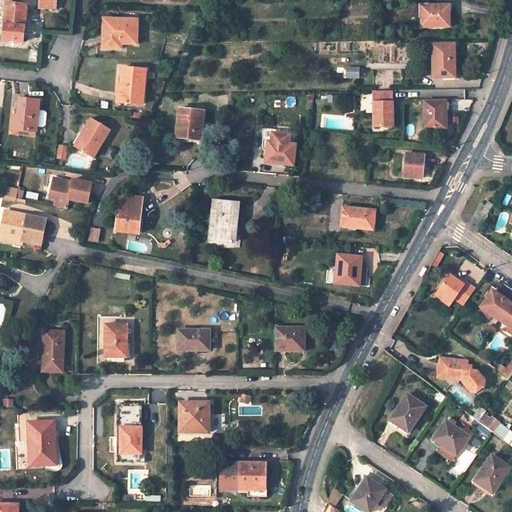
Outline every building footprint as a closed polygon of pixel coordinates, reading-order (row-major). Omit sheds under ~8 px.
[(39,0),(39,7),(56,9),(56,0),(39,0)] [(26,5),(7,4),(4,41),(23,42),(26,5)] [(448,5),(421,6),(421,27),(449,26),(448,5)] [(138,44),(139,19),(123,18),(124,21),(109,21),(109,47),(123,48),(123,44),(138,44)] [(455,77),(454,45),(433,45),(433,77),(455,77)] [(145,69),(122,67),(121,85),(123,85),(122,103),(142,104),(145,69)] [(373,90),(374,128),(393,128),(393,101),(392,101),(392,90),(373,90)] [(37,131),(39,100),(20,98),(18,115),(13,114),(12,128),(37,131)] [(445,102),(424,102),(424,127),(443,127),(443,111),(445,111),(445,102)] [(204,111),(179,109),(176,138),(201,140),(204,111)] [(111,129),(92,117),(82,132),(84,134),(77,145),(76,146),(92,157),(111,129)] [(270,142),(271,133),(296,136),(297,132),(261,128),(263,150),(267,150),(268,141),(270,142)] [(82,132),(80,131),(72,142),(77,145),(84,134),(82,132)] [(296,136),(271,133),(270,142),(268,141),(267,150),(265,163),(293,166),(296,136)] [(423,166),(424,156),(406,154),(404,176),(422,178),(423,170),(423,166)] [(87,204),(92,184),(72,180),(71,182),(53,179),(50,191),(57,193),(55,200),(54,206),(67,209),(69,200),(87,204)] [(16,199),(18,190),(5,187),(3,196),(16,199)] [(143,199),(120,196),(115,231),(139,233),(143,199)] [(239,203),(212,201),(208,241),(232,243),(234,224),(236,224),(239,203)] [(487,217),(493,206),(488,203),(482,214),(487,217)] [(360,209),(342,207),(340,226),(373,229),(375,211),(364,210),(360,209)] [(45,219),(5,211),(0,235),(0,240),(21,245),(22,240),(40,244),(45,219)] [(88,241),(97,243),(101,230),(92,228),(88,241)] [(361,258),(338,256),(335,283),(356,285),(358,267),(360,267),(361,258)] [(449,275),(437,292),(453,303),(455,300),(464,307),(476,290),(466,283),(464,286),(458,281),(449,275)] [(511,305),(492,292),(481,307),(483,309),(493,316),(501,322),(511,305)] [(511,329),(511,305),(501,322),(509,328),(511,329)] [(483,309),(480,312),(490,320),(493,316),(483,309)] [(127,324),(106,324),(105,356),(126,357),(127,324)] [(304,328),(276,327),(275,350),(304,350),(304,328)] [(64,331),(45,330),(43,371),(60,372),(60,361),(62,361),(64,331)] [(209,330),(179,330),(178,350),(209,350),(209,330)] [(462,361),(438,359),(437,378),(446,378),(446,376),(460,377),(460,379),(463,379),(463,380),(472,391),(478,391),(485,384),(485,379),(476,369),(471,368),(471,365),(462,364),(462,361)] [(509,379),(511,374),(511,360),(507,368),(502,375),(509,379)] [(503,365),(498,372),(502,375),(507,368),(503,365)] [(407,395),(391,418),(398,424),(397,425),(408,433),(426,408),(407,395)] [(209,402),(181,402),(181,432),(209,432),(209,402)] [(479,409),(473,418),(479,422),(482,417),(485,413),(479,409)] [(487,420),(482,417),(479,422),(482,425),(487,420)] [(498,436),(505,427),(492,417),(485,427),(498,436)] [(54,421),(30,422),(31,465),(55,464),(54,421)] [(446,421),(433,440),(457,456),(469,437),(446,421)] [(142,463),(142,427),(122,427),(122,436),(117,436),(117,463),(142,463)] [(511,433),(509,431),(502,440),(511,447),(511,433)] [(510,468),(492,455),(474,481),(493,494),(510,468)] [(265,463),(241,463),(222,462),(222,489),(249,489),(249,496),(268,496),(268,475),(265,475),(265,463)] [(367,477),(351,501),(366,511),(371,511),(386,490),(367,477)] [(387,491),(378,505),(385,510),(394,496),(387,491)]
